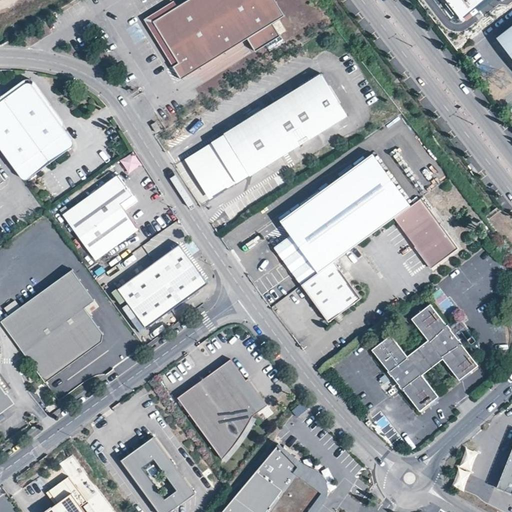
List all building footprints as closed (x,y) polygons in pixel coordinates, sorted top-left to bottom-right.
[(152,28),(147,21),(172,6),(169,0),(138,20),(168,67),(174,63),(152,28)] [(280,15),(270,0),(181,0),(172,6),(147,21),(152,28),(174,63),(168,67),(176,80),(242,39),(246,36),(254,50),(276,36),(267,23),(280,15)] [(485,0),(452,0),(464,17),(485,0)] [(511,24),(497,36),(511,56),(511,24)] [(254,50),(246,36),(242,39),(251,52),(254,50)] [(470,57),(480,70),(485,66),(475,54),(470,57)] [(249,174),(347,113),(320,71),(223,132),(223,133),(211,140),(225,163),(216,168),(227,186),(249,173),(249,174)] [(0,151),(22,182),(25,183),(27,183),(29,182),(38,177),(70,153),(73,150),(73,147),(62,130),(58,130),(43,108),(43,105),(32,89),(31,88),(27,88),(11,100),(11,104),(1,112),(0,111),(0,151)] [(156,121),(151,123),(156,132),(161,129),(156,121)] [(225,163),(211,140),(184,157),(209,197),(227,186),(216,168),(225,163)] [(128,174),(142,166),(135,153),(121,160),(128,174)] [(301,285),(329,264),(333,262),(394,218),(410,206),(398,190),(373,155),(372,155),(372,154),(280,221),(291,236),(274,248),(301,285)] [(207,200),(185,160),(177,164),(198,204),(207,200)] [(96,264),(139,234),(123,210),(134,203),(121,183),(66,221),(96,264)] [(410,206),(394,218),(397,222),(418,251),(424,260),(430,268),(458,247),(421,197),(410,206)] [(207,285),(178,246),(117,290),(145,330),(207,285)] [(360,299),(333,262),(329,264),(301,285),(328,322),(360,299)] [(10,314),(1,321),(45,382),(76,360),(74,358),(84,351),(85,353),(102,341),(103,333),(84,307),(94,300),(72,269),(20,307),(10,314)] [(441,289),(433,294),(438,302),(445,298),(441,289)] [(5,308),(10,314),(20,307),(15,301),(5,308)] [(480,367),(463,345),(450,328),(433,305),(415,319),(433,341),(412,358),(394,336),(376,351),(421,411),(440,396),(425,375),(446,359),(462,380),(480,367)] [(450,328),(463,345),(475,336),(462,319),(450,328)] [(84,351),(74,358),(76,360),(85,353),(84,351)] [(268,405),(259,393),(256,395),(247,393),(243,388),(251,382),(248,378),(246,380),(231,359),(178,398),(222,459),(228,454),(235,447),(241,439),(245,432),(249,426),(253,416),(268,405)] [(392,373),(381,377),(388,394),(399,390),(392,373)] [(259,393),(251,382),(243,388),(247,393),(256,395),(259,393)] [(0,410),(12,402),(6,394),(2,397),(0,408),(0,410)] [(142,468),(154,459),(176,490),(165,498),(155,485),(152,488),(158,496),(151,501),(158,511),(169,511),(195,493),(154,436),(121,460),(142,489),(152,481),(142,468)] [(511,441),(493,484),(511,492),(511,441)] [(302,463),(278,444),(223,511),(308,511),(323,493),(295,471),(302,463)] [(176,490),(154,459),(142,468),(152,481),(142,489),(151,501),(158,496),(152,488),(155,485),(165,498),(176,490)] [(313,468),(302,463),(295,471),(323,493),(323,485),(323,481),(321,477),(319,473),(316,471),(313,468)] [(85,511),(81,506),(87,501),(69,476),(49,490),(58,502),(55,504),(44,511),(85,511)] [(58,502),(49,490),(47,492),(55,504),(58,502)]
